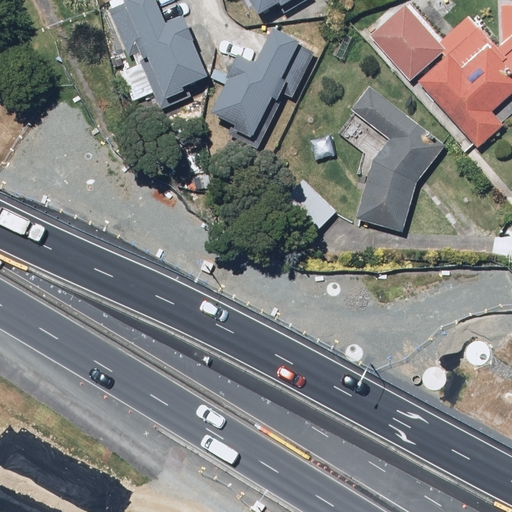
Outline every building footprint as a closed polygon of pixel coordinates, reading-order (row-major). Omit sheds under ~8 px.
[(162,29),(149,0),(122,0),(103,8),(129,69),(118,73),(130,101),(150,92),(160,115),(186,104),(180,88),(206,77),(183,20),(162,29)] [(244,0),(258,23),(295,0),(244,0)] [(511,0),(500,0),(499,47),(497,50),(478,29),(449,54),(448,55),(416,84),(476,150),(502,127),(490,114),(511,94),(511,0)] [(445,53),(401,4),(365,36),(409,85),(445,53)] [(418,16),(441,41),(438,44),(448,55),(449,54),(478,29),(467,17),(454,29),(432,4),(418,16)] [(249,142),(299,47),(268,30),(249,67),(233,59),(202,118),(249,142)] [(367,92),(336,137),(369,163),(351,222),(398,237),(413,189),(443,144),(367,92)] [(337,211),(303,180),(284,201),(318,231),(337,211)] [(466,359),(468,363),(471,366),(476,368),(480,368),(484,367),(488,364),(491,361),(492,357),(492,352),(491,348),(488,344),(484,342),(480,341),(475,341),(471,343),(468,346),(466,350),(465,355),(466,359)] [(423,382),(425,386),(428,389),(432,391),(437,391),(441,390),(445,387),(448,384),(449,380),(449,375),(447,371),(445,368),(441,365),(437,364),(432,364),(428,366),(424,369),(422,373),(422,378),(423,382)]
